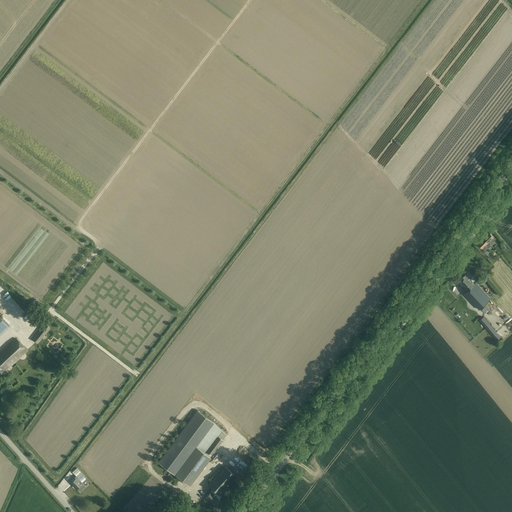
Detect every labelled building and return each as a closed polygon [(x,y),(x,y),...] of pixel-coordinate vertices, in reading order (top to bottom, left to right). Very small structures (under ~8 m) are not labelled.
[(490,233),(484,239),(488,242),(490,244),(493,241),(495,239),(493,237),(494,237),(490,233)] [(484,239),(478,244),(482,248),(484,250),(485,250),(486,249),(487,248),(488,249),(491,246),(490,244),(488,242),(484,239)] [(479,309),(486,303),(491,298),(476,283),(475,284),(466,275),(459,281),(468,291),(465,294),(479,309)] [(481,279),(478,282),(484,288),(487,285),(481,279)] [(0,334),(9,326),(0,316),(0,334)] [(497,341),(501,337),(484,317),(480,320),(497,341)] [(44,325),(32,339),(37,343),(49,329),(44,325)] [(0,372),(5,368),(7,369),(27,350),(16,338),(0,353),(0,372)] [(158,463),(175,475),(190,486),(210,458),(209,458),(227,435),(217,425),(214,423),(198,410),(158,463)] [(211,491),(206,497),(215,505),(220,499),(219,499),(221,496),(222,496),(239,478),(225,465),(208,484),(213,489),(211,491)] [(71,482),(77,488),(80,491),(85,486),(79,479),(77,477),(82,473),(77,468),(72,472),(74,473),(76,476),(74,478),(75,479),(71,482)]
